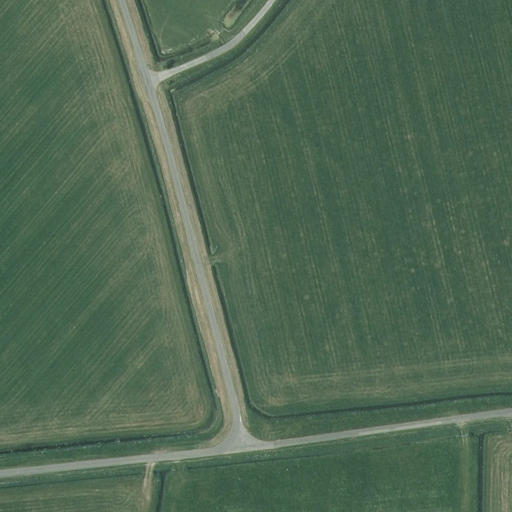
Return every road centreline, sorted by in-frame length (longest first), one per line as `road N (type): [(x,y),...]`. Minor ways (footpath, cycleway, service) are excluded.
road 1 (unclassified): [(242,447),(119,0)]
road 2 (unclassified): [(242,447),(511,411)]
road 3 (unclassified): [(0,473),(242,447)]
